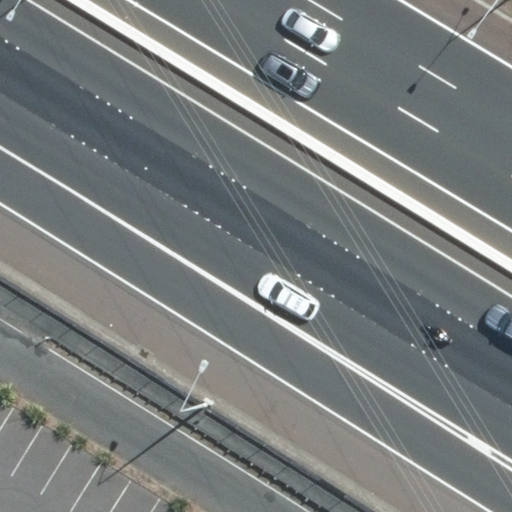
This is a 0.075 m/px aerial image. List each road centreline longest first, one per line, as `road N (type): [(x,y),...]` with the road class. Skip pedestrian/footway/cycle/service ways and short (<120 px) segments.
road 1 (motorway): [(511,500),(0,175)]
road 2 (motorway): [(511,353),(0,37)]
road 3 (motorway): [(235,0),(511,170)]
road 4 (unclassified): [(258,511),(0,349)]
